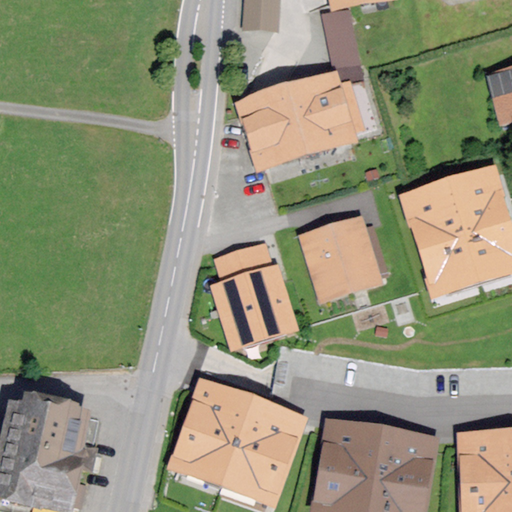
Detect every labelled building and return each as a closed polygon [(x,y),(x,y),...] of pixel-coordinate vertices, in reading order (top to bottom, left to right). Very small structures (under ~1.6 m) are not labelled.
[(247,0),(246,28),(276,30),(277,0),(247,0)] [(508,119),(511,117),(511,76),(489,82),(501,128),(510,125),(508,119)] [(332,91),(247,117),(262,165),(347,139),(332,91)] [(439,291),(511,268),(511,263),(488,187),(414,210),(439,291)] [(387,276),(372,229),(309,248),(324,296),(387,276)] [(263,251),(225,263),(235,295),(216,301),(231,349),(288,331),(263,251)] [(205,398),(181,467),(270,499),(294,430),(205,398)] [(16,422),(0,494),(0,499),(66,511),(72,511),(73,508),(80,509),(85,489),(78,487),(86,452),(75,450),(79,432),(65,429),(66,422),(56,420),(57,413),(45,410),(43,417),(32,415),(30,425),(16,422)] [(334,436),(322,508),(346,511),(417,511),(428,452),(334,436)] [(511,511),(511,447),(468,449),(469,511),(511,511)]
